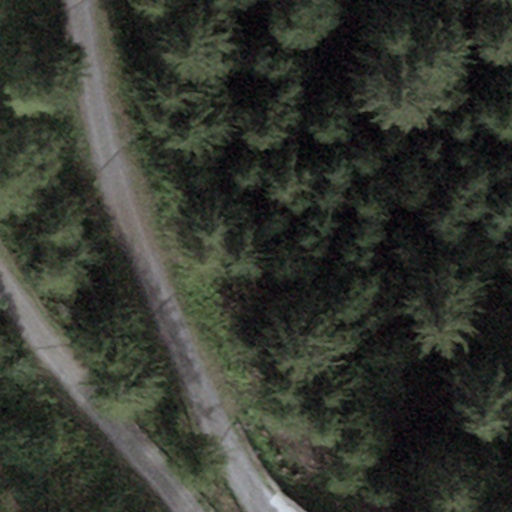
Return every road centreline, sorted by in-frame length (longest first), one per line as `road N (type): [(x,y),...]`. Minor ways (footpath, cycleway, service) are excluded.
road 1 (unclassified): [(281,511),(123,160),(97,0)]
road 2 (unclassified): [(0,261),(188,511)]
